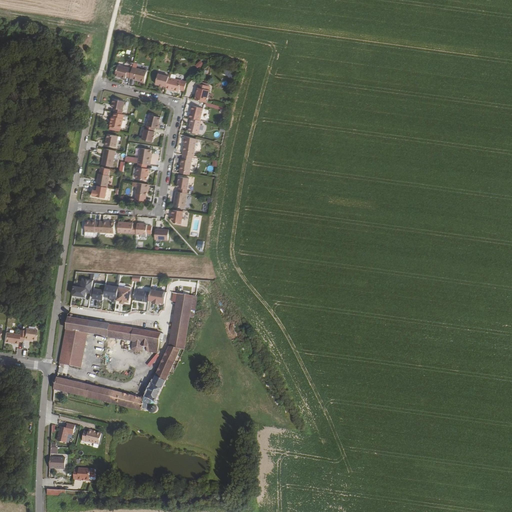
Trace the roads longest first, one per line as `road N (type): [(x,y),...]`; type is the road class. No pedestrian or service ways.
road 1 (residential): [(97,84),(178,105),(159,211),(71,206)]
road 2 (residential): [(46,366),(71,206)]
road 3 (unknown): [(46,366),(133,386),(154,366),(168,330)]
road 4 (residential): [(46,366),(38,511)]
road 5 (residential): [(71,206),(97,84)]
